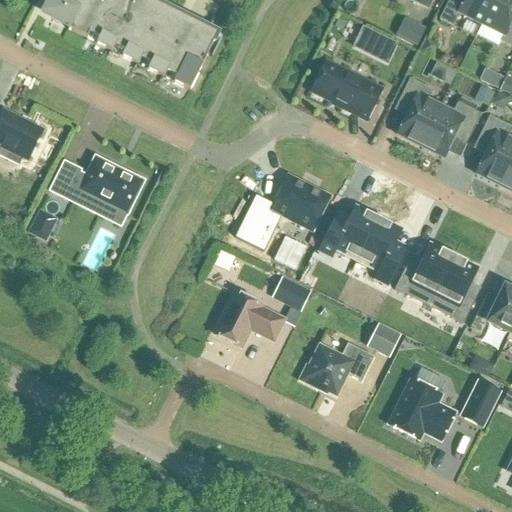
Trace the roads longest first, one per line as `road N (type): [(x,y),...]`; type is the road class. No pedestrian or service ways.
road 1 (residential): [(511,233),(292,120),(222,160),(0,49)]
road 2 (residential): [(489,511),(210,373),(191,375),(147,447)]
road 3 (tertiary): [(147,447),(0,372)]
road 4 (tertiary): [(275,511),(147,447)]
